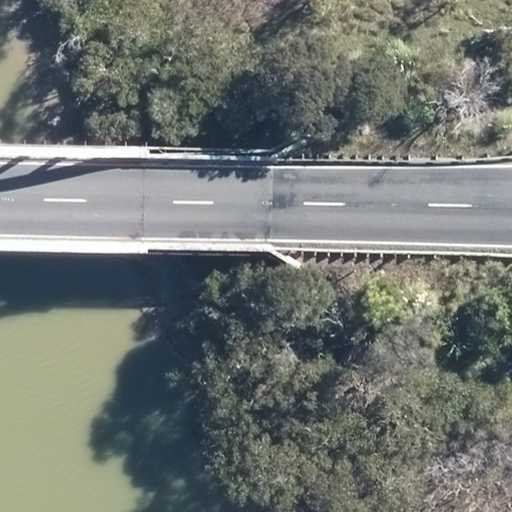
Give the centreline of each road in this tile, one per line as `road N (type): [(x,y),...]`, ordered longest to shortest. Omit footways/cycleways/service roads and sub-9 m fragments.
road 1 (primary): [(0,203),(268,209)]
road 2 (primary): [(511,211),(268,209)]
